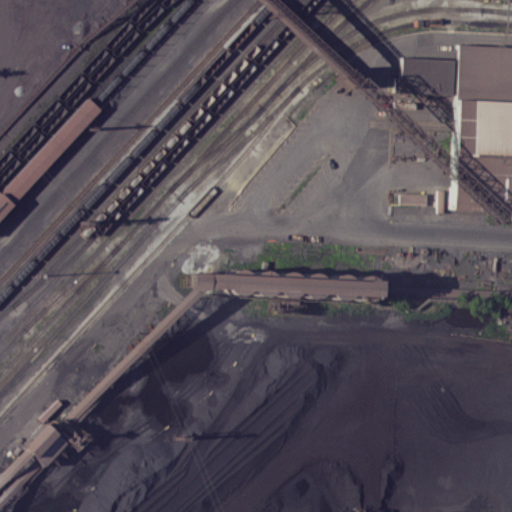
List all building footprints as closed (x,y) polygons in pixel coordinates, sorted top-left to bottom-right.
[(511,99),(452,97),(450,92),(451,59),(454,44),(511,46),(511,99)] [(388,91),(388,58),(451,59),(450,92),(388,91)] [(0,191),(86,97),(92,103),(98,108),(0,215),(0,191)] [(452,97),(511,99),(511,209),(446,206),(452,97)] [(424,194),(397,193),(397,204),(424,204),(424,194)] [(182,271),(372,279),(371,295),(182,287),(182,271)] [(61,418),(182,287),(188,293),(68,424),(61,418)] [(18,444),(41,422),(61,443),(38,465),(37,465),(32,459),(27,454),(20,447),(18,444)] [(20,447),(0,468),(0,483),(27,454),(20,447)] [(32,459),(0,489),(0,500),(37,465),(32,459)]
